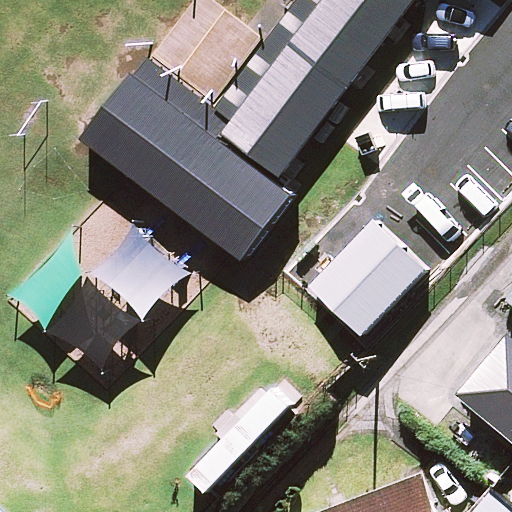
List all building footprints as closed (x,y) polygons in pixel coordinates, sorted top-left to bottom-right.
[(393,0),(294,0),(228,86),(291,134),(393,0)] [(289,154),(131,33),(78,102),(236,223),(289,154)] [(201,251),(172,221),(150,243),(179,273),(201,251)] [(511,333),(510,333),(461,395),(511,434),(511,333)] [(443,511),(430,476),(333,511),(443,511)] [(511,511),(511,503),(493,488),(475,509),(472,511),(511,511)]
